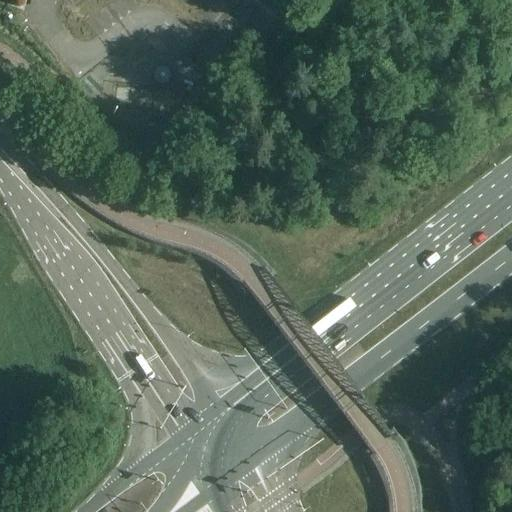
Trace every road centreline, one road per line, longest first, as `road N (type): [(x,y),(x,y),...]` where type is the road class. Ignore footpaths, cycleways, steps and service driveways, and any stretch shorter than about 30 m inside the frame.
road 1 (primary): [(511,193),(225,408)]
road 2 (secondary): [(225,408),(0,138)]
road 3 (primary): [(256,460),(511,260)]
road 4 (secondary): [(0,173),(113,333)]
road 5 (primary): [(113,333),(141,428),(132,476)]
road 6 (secondary): [(113,333),(186,435)]
